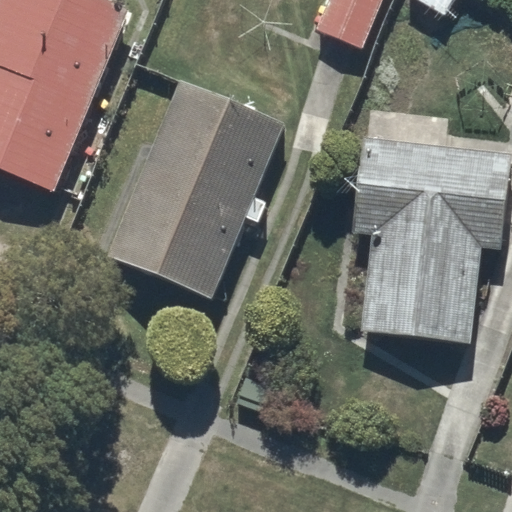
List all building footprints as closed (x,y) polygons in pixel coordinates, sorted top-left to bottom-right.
[(129,18),(86,0),(1,0),(0,4),(0,179),(54,202),(129,18)] [(334,0),(316,42),(332,49),(328,60),(343,66),(347,56),(362,63),(388,0),(334,0)] [(409,0),(404,8),(442,31),(460,0),(409,0)] [(286,128),(183,84),(109,257),(211,301),(286,128)] [(350,251),(369,253),(360,351),(470,361),(479,263),(502,266),(510,173),(446,167),(450,119),(370,112),(366,156),(358,155),(350,251)]
